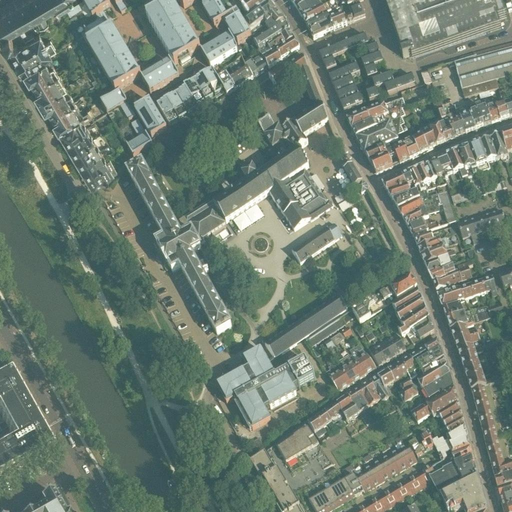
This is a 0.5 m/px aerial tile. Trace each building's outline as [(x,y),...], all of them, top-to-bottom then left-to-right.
[(20,40),(20,41),(23,39),(21,35),(25,33),(25,32),(29,30),(27,26),(35,21),(35,22),(36,22),(39,28),(46,24),(47,23),(46,23),(42,16),(55,9),(56,11),(63,8),(65,7),(70,3),(70,4),(72,3),(71,2),(69,0),(0,0),(0,33),(0,34),(4,41),(7,40),(8,41),(9,42),(11,41),(11,39),(11,37),(10,36),(15,33),(16,34),(17,36),(17,37),(18,37),(19,40),(20,40)] [(93,20),(94,19),(103,14),(95,0),(81,0),(66,9),(69,16),(85,6),(93,20)] [(116,94),(120,92),(122,90),(124,93),(136,114),(152,141),(167,132),(166,129),(170,127),(179,121),(189,116),(198,110),(197,108),(206,103),(215,97),(224,92),(227,97),(236,91),(229,81),(228,78),(227,77),(225,75),(218,80),(211,69),(238,53),(236,48),(230,38),(202,54),(170,0),(166,0),(113,31),(114,31),(111,33),(88,46),(116,94)] [(109,2),(112,0),(95,0),(103,14),(111,9),(107,3),(109,2)] [(112,0),(117,7),(122,15),(127,12),(120,0),(112,0)] [(178,0),(184,9),(195,3),(192,0),(178,0)] [(230,0),(230,1),(235,9),(241,4),(238,0),(230,0)] [(235,9),(238,14),(256,0),(238,0),(241,4),(235,9)] [(244,10),(251,19),(270,5),(266,0),(256,0),(238,14),(244,10)] [(290,1),(298,13),(319,0),(290,0),(290,1)] [(321,0),(319,0),(298,13),(303,21),(326,8),(321,0)] [(401,49),(402,51),(402,54),(401,54),(403,60),(414,56),(415,59),(501,30),(498,21),(507,18),(500,0),(393,0),(395,4),(387,7),(401,49)] [(238,14),(235,9),(230,1),(220,7),(217,1),(203,9),(215,28),(224,23),(236,16),(237,17),(238,16),(237,15),(238,14)] [(306,27),(330,14),(337,11),(337,8),(334,3),(326,8),(303,21),(306,27)] [(348,8),(350,12),(354,23),(365,19),(359,3),(348,8)] [(251,37),(255,35),(262,30),(259,27),(265,22),(276,14),(270,5),(251,19),(244,25),(244,24),(243,25),(251,37)] [(337,11),(330,14),(333,22),(337,31),(347,26),(344,19),(343,16),(340,9),(337,11)] [(348,18),(344,19),(347,26),(354,23),(350,12),(347,14),(348,18)] [(109,23),(103,14),(94,19),(99,27),(82,37),(88,46),(111,33),(106,25),(109,23)] [(259,27),(262,30),(266,28),(267,27),(273,24),(276,29),(285,23),(277,15),(277,14),(276,14),(265,22),(259,27)] [(306,27),(310,34),(321,28),(333,22),(330,14),(306,27)] [(236,16),(224,23),(238,46),(252,39),(251,37),(243,25),(238,16),(237,17),(236,16)] [(333,22),(321,28),(322,31),(321,33),(322,37),(337,31),(333,22)] [(255,55),(256,57),(259,60),(260,60),(267,71),(268,70),(262,60),(275,52),(294,40),(290,33),(285,23),(276,29),(273,24),(267,27),(266,28),(262,30),(255,35),(258,40),(254,43),(259,53),(255,55)] [(321,28),(310,34),(314,41),(322,37),(321,33),(322,31),(321,28)] [(23,39),(20,41),(21,43),(22,44),(17,47),(16,45),(8,49),(16,61),(15,62),(20,71),(27,67),(50,53),(49,53),(55,50),(50,41),(44,44),(38,34),(34,36),(33,33),(23,39)] [(365,37),(357,40),(361,49),(369,46),(365,37)] [(294,40),(275,52),(281,62),(299,51),(300,51),(295,42),(294,40)] [(357,40),(348,43),(351,53),(361,49),(357,40)] [(348,43),(338,47),(342,57),(351,53),(348,43)] [(476,55),(460,59),(461,62),(477,58),(477,59),(511,49),(511,44),(476,55)] [(367,50),(370,59),(380,55),(376,46),(367,50)] [(338,47),(329,51),(333,61),(342,57),(338,47)] [(496,82),(511,77),(511,49),(477,59),(477,58),(461,62),(457,64),(455,64),(462,92),(462,91),(464,100),(499,90),(496,82)] [(320,55),(324,64),(333,61),(329,51),(320,55)] [(262,60),(268,70),(281,62),(275,52),(262,60)] [(380,55),(370,59),(374,68),(383,64),(380,55)] [(314,111),(305,117),(283,132),(279,127),(280,127),(274,119),(270,122),(269,121),(258,129),(264,137),(272,149),(274,148),(283,160),(264,173),(261,169),(255,173),(252,168),(242,175),(245,180),(229,191),(226,185),(221,189),(224,194),(212,201),(212,202),(180,223),(177,218),(171,221),(150,182),(151,182),(142,166),(132,172),(128,174),(137,190),(137,189),(165,241),(157,245),(160,251),(163,258),(163,259),(164,260),(165,261),(169,268),(172,273),(181,269),(209,320),(208,320),(217,336),(232,328),(223,312),(223,313),(203,276),(209,273),(206,268),(200,271),(191,256),(201,250),(204,253),(206,254),(207,254),(208,253),(208,250),(203,241),(212,234),(219,244),(230,236),(226,230),(228,229),(226,225),(270,196),(295,233),(310,222),(311,223),(333,209),(329,203),(327,205),(321,197),(319,194),(305,173),(310,170),(298,152),(308,146),(303,139),(329,123),(323,108),(303,57),(269,80),(277,91),(300,75),(314,111)] [(256,57),(250,60),(259,76),(267,71),(260,60),(259,60),(256,57)] [(29,81),(32,86),(56,72),(52,65),(47,58),(22,73),(28,82),(29,81)] [(361,62),(365,71),(374,68),(370,59),(361,62)] [(244,65),(247,69),(254,79),(259,76),(250,60),(244,65)] [(333,61),(324,64),(327,73),(337,69),(333,61)] [(235,64),(232,65),(245,85),(254,79),(247,69),(242,72),(238,67),(237,68),(235,64)] [(232,65),(229,67),(234,74),(228,78),(229,81),(236,91),(245,85),(232,65)] [(356,66),(347,70),(351,79),(360,75),(356,66)] [(374,68),(365,71),(368,80),(377,77),(374,68)] [(347,70),(339,73),(343,83),(351,79),(347,70)] [(33,94),(38,103),(65,87),(56,72),(32,86),(36,93),(33,94)] [(329,77),(333,87),(343,83),(339,73),(329,77)] [(421,75),(425,86),(432,84),(428,73),(422,75),(421,75)] [(391,75),(381,78),(385,87),(394,84),(391,75)] [(412,77),(403,80),(406,90),(415,86),(412,77)] [(372,81),(375,90),(376,90),(376,91),(385,88),(385,87),(381,78),(372,81)] [(343,83),(346,92),(355,88),(351,79),(343,83)] [(403,80),(394,84),(398,93),(406,90),(403,80)] [(333,87),(337,96),(346,92),(343,83),(333,87)] [(398,93),(394,84),(385,87),(385,88),(388,97),(398,93)] [(46,110),(50,115),(73,101),(69,94),(65,87),(38,103),(43,112),(46,110)] [(346,92),(350,101),(359,97),(355,88),(346,92)] [(376,90),(375,90),(367,94),(370,103),(379,100),(376,91),(376,90)] [(505,91),(499,93),(501,101),(507,99),(505,91)] [(337,96),(341,105),(350,101),(346,92),(337,96)] [(101,105),(107,115),(120,107),(129,122),(136,118),(121,93),(101,105)] [(359,97),(350,101),(353,109),(363,106),(359,97)] [(436,113),(438,113),(443,111),(440,102),(438,99),(432,101),(436,113)] [(380,121),(382,127),(401,119),(409,116),(406,110),(405,107),(406,107),(403,100),(384,107),(389,117),(380,121)] [(57,131),(58,131),(82,115),(73,101),(50,115),(53,121),(52,122),(57,131)] [(350,101),(341,105),(344,113),(353,109),(350,101)] [(490,110),(486,111),(492,126),(501,123),(495,108),(494,103),(488,105),(490,110)] [(505,105),(495,108),(501,123),(510,120),(506,110),(505,105)] [(348,122),(352,132),(380,121),(389,117),(384,107),(366,114),(348,122)] [(466,107),(455,111),(457,116),(459,116),(468,112),(466,107)] [(484,107),(475,110),(483,129),(492,126),(486,111),(484,107)] [(473,115),(470,117),(476,132),(483,129),(475,110),(471,111),(473,115)] [(64,141),(86,129),(84,126),(92,120),(87,112),(82,115),(58,131),(62,137),(61,137),(62,138),(64,141)] [(442,123),(439,124),(446,144),(454,141),(446,120),(450,119),(448,112),(439,115),(442,123)] [(468,112),(459,116),(466,136),(476,132),(470,117),(469,117),(469,116),(468,112)] [(453,118),(450,119),(446,120),(454,141),(466,136),(459,116),(457,116),(455,117),(457,122),(454,123),(453,118)] [(401,119),(382,127),(356,139),(362,150),(365,156),(366,156),(383,148),(399,141),(397,137),(403,134),(407,132),(404,125),(401,119)] [(352,132),(356,139),(382,127),(380,121),(352,132)] [(140,140),(127,148),(134,160),(153,147),(138,122),(132,126),(140,140)] [(430,128),(432,133),(437,148),(446,144),(439,124),(430,128)] [(71,152),(71,153),(93,140),(90,135),(89,136),(85,129),(86,129),(64,141),(65,142),(68,148),(69,149),(71,152)] [(432,133),(422,137),(429,152),(437,148),(432,133)] [(501,138),(507,155),(511,152),(511,151),(511,135),(505,138),(501,138)] [(422,137),(413,142),(420,157),(428,152),(429,152),(422,137)] [(481,146),(488,164),(496,162),(496,163),(497,163),(501,161),(508,160),(508,159),(509,159),(507,155),(501,138),(500,139),(495,141),(492,142),(491,142),(481,146)] [(77,163),(99,150),(96,146),(95,147),(92,141),(93,140),(71,153),(72,153),(75,159),(75,160),(76,160),(78,163),(77,163)] [(403,146),(403,147),(410,161),(420,157),(413,142),(403,146)] [(469,150),(479,176),(491,172),(488,164),(481,146),(478,147),(470,150),(469,150)] [(385,151),(388,159),(389,161),(396,158),(400,166),(410,161),(403,147),(393,151),(395,155),(393,156),(389,149),(385,151)] [(366,156),(371,167),(388,159),(385,151),(383,148),(366,156)] [(84,175),(104,163),(106,161),(103,157),(102,158),(98,152),(99,151),(99,150),(77,163),(78,164),(82,170),(81,170),(82,171),(84,174),(84,175)] [(458,154),(468,180),(479,176),(469,150),(458,154)] [(453,175),(454,177),(458,175),(461,182),(468,180),(458,154),(458,155),(448,159),(447,159),(453,175)] [(104,163),(84,175),(85,175),(88,181),(89,182),(91,185),(91,186),(99,182),(100,183),(105,179),(104,178),(116,171),(109,159),(106,161),(104,163)] [(388,159),(371,167),(376,176),(393,169),(389,161),(388,159)] [(438,163),(444,178),(446,181),(448,180),(447,178),(448,178),(447,175),(449,175),(450,177),(453,184),(456,183),(454,177),(453,175),(447,159),(438,163)] [(342,167),(345,172),(355,189),(359,187),(363,185),(353,168),(352,168),(349,163),(342,167)] [(431,166),(437,181),(444,178),(438,163),(437,163),(435,164),(431,166)] [(424,169),(432,183),(437,181),(431,166),(424,169)] [(416,172),(423,187),(432,183),(424,169),(416,172)] [(408,175),(413,186),(415,191),(419,189),(421,194),(426,192),(423,187),(416,172),(408,175)] [(408,175),(403,178),(407,188),(413,186),(408,175)] [(383,187),(389,196),(407,188),(403,178),(392,183),(383,187)] [(484,190),(486,196),(507,189),(505,184),(484,190)] [(389,196),(393,203),(417,195),(415,191),(409,193),(407,188),(389,196)] [(393,203),(398,212),(422,202),(428,200),(426,192),(421,194),(417,195),(393,203)] [(403,221),(408,229),(429,220),(427,217),(443,212),(448,226),(456,223),(447,193),(440,196),(443,206),(437,208),(419,213),(403,221)] [(463,203),(461,197),(461,195),(451,198),(454,206),(463,203)] [(398,212),(403,221),(419,213),(437,208),(443,206),(440,196),(428,200),(422,202),(398,212)] [(498,214),(491,217),(498,238),(500,237),(498,230),(507,227),(502,213),(502,214),(498,216),(498,214)] [(480,220),(485,234),(493,232),(495,239),(498,238),(491,217),(484,219),(484,220),(481,221),(480,220)] [(429,220),(408,229),(413,238),(414,238),(414,237),(429,232),(439,229),(437,224),(431,226),(429,220)] [(476,221),(469,224),(476,245),(479,244),(476,237),(485,234),(480,220),(480,221),(476,223),(476,221)] [(476,245),(469,224),(462,226),(463,227),(459,228),(458,227),(463,242),(471,239),(473,246),(476,245)] [(342,238),(341,236),(334,226),(292,254),(301,266),(320,253),(342,238)] [(415,241),(418,249),(434,244),(432,235),(415,241)] [(418,249),(421,257),(443,249),(444,249),(449,248),(446,240),(434,244),(418,249)] [(444,249),(443,249),(421,257),(424,265),(425,267),(429,276),(441,271),(444,280),(433,284),(436,293),(437,293),(441,291),(462,284),(457,273),(455,274),(455,273),(452,266),(451,267),(448,259),(456,257),(454,252),(446,255),(446,254),(444,249)] [(467,253),(469,260),(475,258),(473,251),(467,253)] [(405,280),(391,287),(395,295),(397,300),(417,288),(411,276),(410,277),(410,275),(407,270),(406,269),(403,263),(403,262),(403,261),(397,264),(405,280)] [(459,272),(455,273),(455,274),(457,273),(462,284),(472,280),(472,279),(472,280),(469,269),(473,266),(472,262),(457,267),(459,272)] [(429,276),(433,284),(444,280),(441,271),(429,276)] [(511,294),(511,279),(509,273),(508,274),(508,275),(506,275),(506,274),(499,277),(504,291),(510,288),(511,294)] [(493,280),(482,283),(486,295),(491,294),(493,299),(498,297),(493,280)] [(482,283),(471,287),(476,299),(486,295),(482,283)] [(395,295),(391,287),(386,290),(386,289),(368,302),(352,312),(360,325),(374,316),(369,308),(376,303),(378,306),(395,295)] [(471,287),(454,293),(459,305),(471,301),(473,306),(477,304),(476,299),(471,287)] [(418,292),(405,299),(411,308),(422,301),(422,300),(421,300),(418,293),(419,293),(419,291),(418,292)] [(454,293),(449,294),(454,307),(455,307),(459,305),(454,293)] [(454,307),(449,294),(438,298),(443,310),(454,307)] [(273,361),(268,364),(261,352),(243,361),(249,371),(244,374),(244,373),(216,388),(227,407),(235,403),(250,436),(271,424),(267,414),(269,412),(270,413),(298,398),(296,393),(299,391),(299,392),(316,383),(316,380),(305,362),(289,371),(282,358),(348,313),(338,297),(290,330),(265,347),(270,356),(273,361)] [(395,317),(396,318),(405,312),(409,310),(411,308),(405,299),(399,303),(393,307),(398,316),(395,317)] [(407,336),(411,333),(429,322),(423,305),(422,301),(411,308),(409,310),(405,312),(396,318),(401,326),(403,330),(399,333),(402,339),(407,336)] [(443,312),(447,321),(468,315),(465,305),(460,307),(453,309),(443,312)] [(447,321),(451,333),(467,329),(491,321),(489,315),(487,310),(468,315),(447,321)] [(343,321),(346,325),(355,319),(352,314),(343,321)] [(342,320),(338,322),(342,329),(346,326),(342,320)] [(338,322),(334,325),(338,331),(342,329),(338,322)] [(429,322),(411,333),(414,337),(410,340),(414,347),(434,334),(429,322)] [(334,325),(330,328),(335,334),(338,331),(334,325)] [(330,328),(326,330),(331,337),(335,334),(330,328)] [(341,334),(342,335),(346,340),(352,336),(348,329),(341,334)] [(364,337),(359,329),(356,331),(361,339),(364,337)] [(451,333),(455,343),(478,336),(477,332),(477,331),(468,333),(467,329),(451,333)] [(326,330),(323,333),(327,339),(331,337),(326,330)] [(323,333),(319,335),(323,342),(327,339),(323,333)] [(319,335),(315,338),(319,344),(323,342),(319,335)] [(340,335),(336,337),(340,344),(344,341),(340,335)] [(396,336),(390,340),(399,356),(406,352),(396,336)] [(460,357),(464,371),(487,363),(485,357),(477,360),(474,352),(472,344),(480,342),(479,336),(478,336),(455,343),(459,355),(460,357)] [(330,341),(335,348),(336,347),(340,344),(336,337),(332,340),(330,341)] [(315,338),(311,341),(315,347),(319,344),(315,338)] [(390,340),(383,344),(392,360),(399,356),(390,340)] [(315,347),(311,341),(307,343),(311,350),(315,347)] [(333,349),(335,348),(330,341),(328,343),(324,345),(329,352),(333,349)] [(431,358),(441,351),(438,342),(425,349),(425,350),(431,358)] [(383,344),(376,348),(386,364),(392,360),(383,344)] [(329,352),(324,345),(320,348),(325,354),(329,352)] [(359,346),(353,350),(369,374),(376,370),(369,360),(366,356),(359,346)] [(386,364),(376,348),(369,353),(379,368),(386,364)] [(321,357),(318,352),(317,350),(313,353),(317,359),(321,357)] [(357,362),(354,364),(363,378),(369,374),(353,350),(350,352),(357,362)] [(423,363),(431,358),(425,350),(418,354),(423,363)] [(423,374),(444,360),(441,351),(431,358),(423,363),(416,367),(416,368),(418,371),(421,370),(423,374)] [(411,358),(416,367),(423,363),(418,354),(411,358)] [(345,357),(342,359),(358,382),(363,378),(354,364),(349,358),(347,359),(345,357)] [(414,374),(418,371),(416,368),(416,367),(411,358),(410,358),(402,364),(413,381),(417,379),(414,374)] [(338,366),(342,372),(351,386),(358,382),(342,359),(339,361),(341,364),(338,366)] [(426,381),(447,367),(444,360),(423,374),(422,375),(426,381)] [(464,371),(468,382),(483,377),(481,372),(489,369),(487,363),(464,371)] [(329,366),(331,369),(345,390),(351,386),(342,372),(339,374),(332,364),(329,366)] [(412,382),(413,381),(402,364),(396,367),(403,379),(408,376),(412,382)] [(394,385),(403,379),(396,367),(388,372),(395,384),(394,384),(394,385)] [(447,367),(426,381),(418,385),(420,387),(424,393),(426,392),(450,377),(447,367)] [(345,390),(331,369),(329,370),(330,372),(326,375),(339,394),(345,390)] [(385,390),(394,384),(395,384),(388,372),(378,378),(385,390)] [(0,480),(54,450),(11,373),(0,379),(0,480)] [(432,403),(453,390),(450,377),(426,392),(432,403)] [(468,382),(471,393),(492,387),(500,385),(500,382),(498,382),(493,383),(493,380),(484,383),(483,377),(468,382)] [(390,398),(385,390),(378,378),(370,383),(368,385),(360,390),(371,408),(381,401),(382,403),(390,398)] [(424,393),(420,387),(418,385),(413,388),(410,383),(401,388),(404,394),(399,396),(405,405),(419,397),(424,393)] [(472,395),(474,401),(494,395),(492,387),(471,393),(472,395)] [(366,411),(371,408),(360,390),(354,394),(366,411)] [(436,419),(458,405),(453,390),(432,403),(416,413),(412,416),(418,425),(427,420),(428,420),(427,419),(432,417),(434,421),(436,419)] [(362,413),(366,411),(354,394),(349,397),(359,415),(363,420),(366,418),(362,413)] [(474,401),(476,408),(496,402),(494,395),(474,401)] [(347,423),(359,415),(349,397),(337,405),(343,413),(341,414),(344,418),(347,423)] [(476,408),(478,415),(498,410),(496,402),(476,408)] [(331,421),(333,425),(344,418),(341,414),(343,413),(337,405),(325,414),(331,421)] [(446,430),(463,420),(458,405),(436,419),(437,421),(440,420),(446,430)] [(478,415),(480,423),(500,417),(498,410),(478,415)] [(336,429),(333,425),(331,421),(325,414),(317,420),(324,429),(328,427),(334,435),(338,432),(336,430),(336,429)] [(480,423),(482,432),(502,426),(500,417),(480,423)] [(316,436),(319,440),(326,434),(324,429),(317,420),(309,425),(308,425),(316,436)] [(446,430),(450,438),(465,429),(463,421),(463,420),(446,430)] [(483,437),(484,439),(504,434),(502,426),(482,432),(483,437)] [(278,511),(335,511),(362,496),(417,464),(400,435),(338,472),(338,471),(334,465),(332,466),(306,427),(251,464),(278,511)] [(451,459),(471,450),(470,449),(469,444),(468,441),(467,435),(466,435),(465,429),(450,438),(446,440),(446,439),(439,443),(437,439),(431,442),(436,450),(439,457),(442,463),(442,464),(447,461),(445,457),(451,454),(452,457),(450,458),(451,459)] [(484,439),(486,448),(506,442),(504,434),(484,439)] [(427,455),(436,450),(431,442),(427,435),(421,439),(425,446),(423,447),(427,455)] [(418,461),(427,455),(423,447),(420,449),(416,442),(409,446),(418,461)] [(486,448),(488,455),(508,448),(506,442),(486,448)] [(488,457),(490,464),(510,457),(508,448),(488,455),(488,457)] [(436,477),(462,463),(473,457),(471,450),(451,459),(447,461),(442,464),(442,463),(432,470),(436,477)] [(465,471),(475,466),(473,457),(462,463),(465,471)] [(490,464),(492,470),(511,463),(511,462),(510,457),(490,464)] [(433,484),(442,499),(448,496),(475,483),(479,482),(478,478),(475,466),(465,471),(462,463),(436,477),(430,481),(429,481),(431,485),(433,484)] [(511,463),(492,470),(495,480),(511,473),(511,463)] [(425,472),(430,481),(436,477),(432,470),(431,468),(425,472)] [(426,489),(431,485),(429,481),(430,481),(425,472),(418,476),(426,489)] [(511,473),(495,480),(497,490),(511,485),(511,473)] [(420,492),(426,489),(418,476),(412,480),(420,492)] [(413,496),(420,492),(412,480),(406,483),(413,496)] [(461,511),(463,511),(487,511),(483,496),(479,482),(475,483),(448,496),(442,499),(448,511),(461,511)] [(407,500),(413,496),(406,483),(400,487),(407,500)] [(511,485),(497,490),(501,502),(511,497),(511,485)] [(401,503),(407,500),(400,487),(393,491),(401,503)] [(395,507),(401,503),(393,491),(387,494),(395,507)] [(45,507),(36,511),(63,511),(60,507),(54,496),(53,494),(41,501),(45,507)] [(389,511),(395,507),(387,494),(381,498),(389,511)] [(511,497),(501,502),(503,511),(511,507),(511,497)] [(380,511),(386,511),(389,511),(381,498),(375,502),(380,511)] [(371,511),(380,511),(375,502),(368,506),(371,511)]
